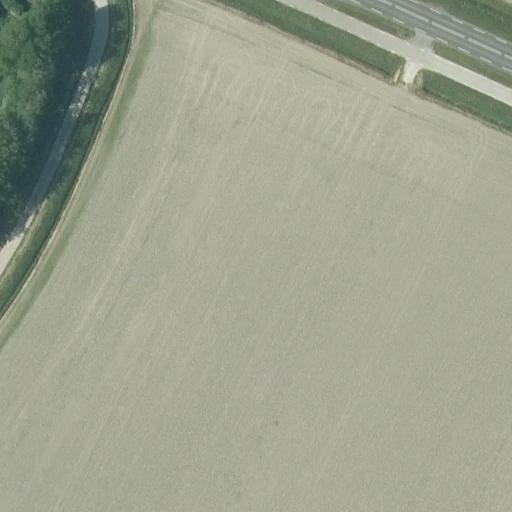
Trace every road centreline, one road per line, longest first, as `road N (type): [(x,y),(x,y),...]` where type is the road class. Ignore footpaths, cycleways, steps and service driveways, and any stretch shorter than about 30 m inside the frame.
road 1 (unclassified): [(0,264),(86,76),(96,0)]
road 2 (unclassified): [(412,53),(291,0)]
